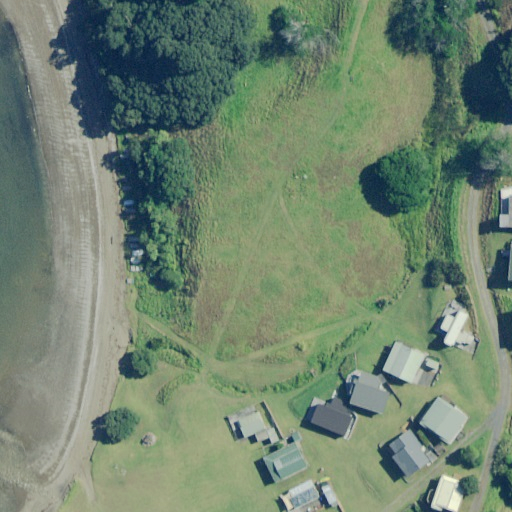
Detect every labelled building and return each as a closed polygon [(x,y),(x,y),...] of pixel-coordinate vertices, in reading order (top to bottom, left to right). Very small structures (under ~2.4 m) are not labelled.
[(511,213),(511,215),(503,215),(502,226),(511,226),(511,213)] [(453,299),(437,333),(448,338),(446,343),(455,347),(459,339),(473,346),(477,337),(464,331),(471,315),(463,311),(466,306),(453,299)] [(425,363),(428,355),(399,343),(387,370),(416,383),(425,363)] [(428,355),(425,363),(439,370),(443,362),(428,355)] [(386,381),(363,373),(353,403),(386,415),(393,395),(382,391),(386,381)] [(470,419),(441,399),(424,423),(452,444),(470,419)] [(332,416),(325,403),(318,407),(325,420),(332,416)] [(276,444),(284,440),(278,426),(269,429),(261,411),(239,420),(247,438),(259,433),(263,442),(274,437),(276,444)] [(411,477),(433,462),(424,450),(425,448),(413,432),(390,448),(411,477)] [(310,468),(299,445),(268,460),(280,483),(310,468)] [(458,511),(460,511),(469,488),(460,485),(461,481),(445,475),(434,507),(445,511),(447,508),(458,511)] [(324,497),(315,479),(290,491),(299,510),(324,497)]
